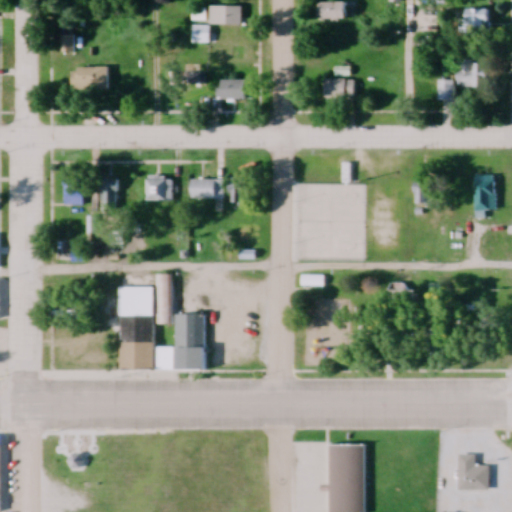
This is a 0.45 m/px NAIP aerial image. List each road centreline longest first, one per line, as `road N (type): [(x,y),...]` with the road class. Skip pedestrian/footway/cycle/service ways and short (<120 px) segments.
road 1 (residential): [(27,0),(25,511)]
road 2 (residential): [(282,511),(283,0)]
road 3 (residential): [(511,407),(0,407)]
road 4 (residential): [(511,141),(0,141)]
